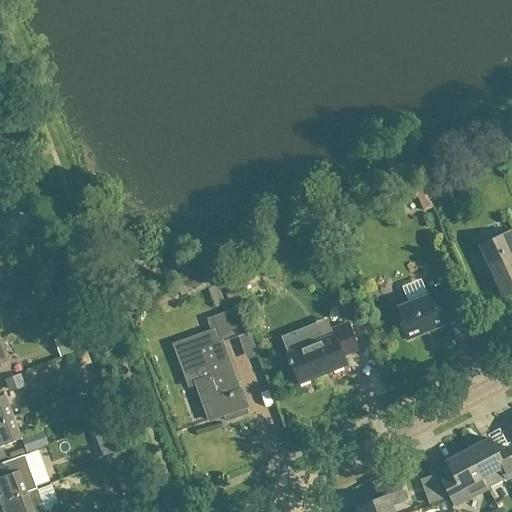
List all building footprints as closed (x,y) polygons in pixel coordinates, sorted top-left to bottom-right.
[(414,200),(421,213),(430,209),(421,188),(388,202),(389,207),(410,198),(412,199),(414,200)] [(41,242),(37,230),(26,234),(30,246),(41,242)] [(511,237),(510,233),(477,248),(500,299),(511,293),(511,237)] [(310,243),(323,243),(322,234),(310,235),(310,243)] [(223,271),(190,283),(194,293),(227,280),(223,271)] [(406,304),(391,310),(404,342),(442,327),(440,323),(455,317),(454,315),(443,286),(440,279),(424,285),(428,295),(425,297),(415,300),(406,304)] [(187,286),(176,290),(179,297),(189,293),(187,286)] [(223,307),(215,288),(206,291),(213,310),(223,307)] [(0,312),(9,309),(6,300),(0,302),(0,312)] [(210,333),(172,347),(187,388),(193,386),(207,422),(218,418),(220,424),(246,415),(244,411),(247,410),(239,390),(236,391),(219,343),(245,334),(237,311),(206,322),(210,333)] [(330,337),(285,356),(297,386),(343,366),(340,358),(356,352),(345,325),(328,332),(330,337)] [(83,350),(77,332),(51,341),(57,359),(83,350)] [(77,370),(89,365),(84,352),(72,357),(77,370)] [(19,375),(3,381),(7,394),(23,389),(19,375)] [(0,423),(11,420),(2,397),(0,397),(0,423)] [(97,397),(84,401),(90,419),(103,415),(97,397)] [(11,420),(0,423),(0,460),(4,460),(0,449),(0,447),(18,441),(11,420)] [(24,454),(45,447),(41,433),(20,441),(24,454)] [(487,441),(465,452),(486,491),(511,477),(511,461),(506,449),(495,455),(487,441)] [(486,491),(465,452),(443,464),(451,478),(440,484),(453,508),(486,491)] [(34,492),(22,457),(0,465),(0,504),(26,495),(34,492)] [(107,468),(121,493),(135,485),(121,460),(107,468)] [(354,511),(391,511),(389,506),(402,501),(393,478),(370,486),(375,500),(353,508),(354,511)] [(26,495),(0,504),(0,511),(41,511),(34,492),(26,495)] [(499,511),(511,511),(511,500),(499,511)]
